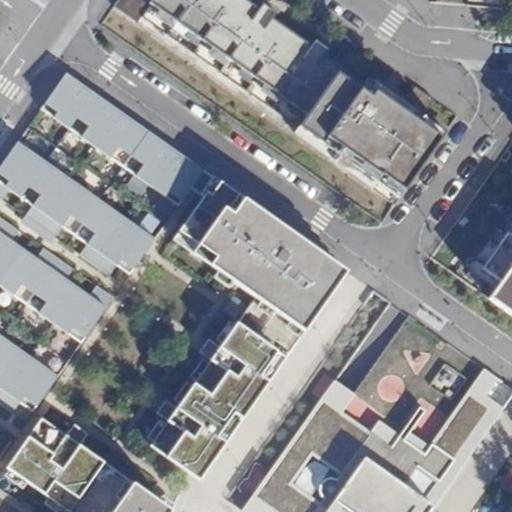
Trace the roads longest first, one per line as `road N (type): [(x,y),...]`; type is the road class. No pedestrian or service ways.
road 1 (residential): [(54,28),(356,242),(385,250),(492,106),(505,53)]
road 2 (residential): [(505,53),(414,40),(355,0)]
